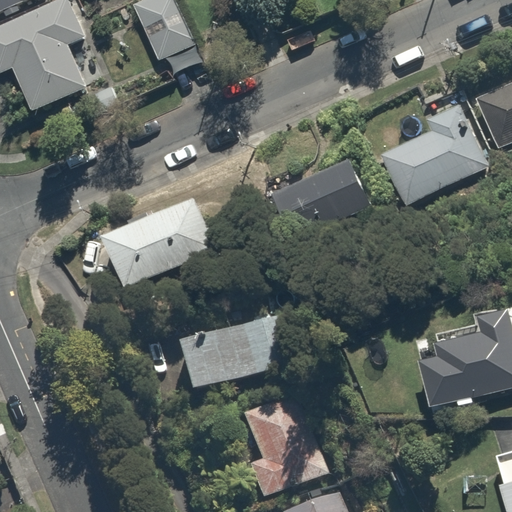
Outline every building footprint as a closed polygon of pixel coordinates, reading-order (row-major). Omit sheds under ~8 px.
[(78,0),(63,0),(0,27),(0,60),(6,75),(22,68),(40,109),(90,88),(81,67),(103,58),(78,0)] [(0,0),(0,11),(26,0),(0,0)] [(181,0),(153,0),(142,5),(174,83),(193,75),(182,47),(198,41),(181,0)] [(511,61),(463,82),(473,106),(484,102),(503,148),(511,143),(511,61)] [(433,133),(382,155),(398,193),(426,180),(434,199),(494,173),(464,105),(428,121),(433,133)] [(362,157),(277,196),(298,240),(383,200),(362,157)] [(202,198),(112,236),(135,290),(225,252),(202,198)] [(448,355),(428,360),(439,407),(511,390),(511,311),(480,318),(484,334),(446,343),(448,355)] [(289,315),(186,346),(202,397),(304,366),(289,315)] [(246,415),(248,420),(266,459),(251,466),(267,503),(334,473),(297,392),(246,415)] [(511,454),(503,457),(511,489),(511,454)] [(351,511),(343,491),(289,511),(351,511)]
